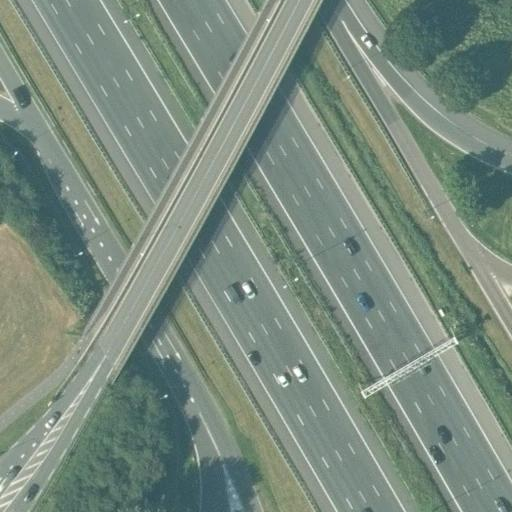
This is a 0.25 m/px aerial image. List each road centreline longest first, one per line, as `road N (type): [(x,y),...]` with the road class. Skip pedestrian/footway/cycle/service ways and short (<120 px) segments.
road 1 (motorway): [(63,0),(366,511)]
road 2 (motorway): [(494,511),(198,0)]
road 3 (secondary): [(105,354),(295,0)]
road 4 (motorway): [(511,164),(431,117),(325,0)]
road 5 (secondary): [(19,511),(105,354)]
road 6 (secondary): [(105,354),(0,467)]
